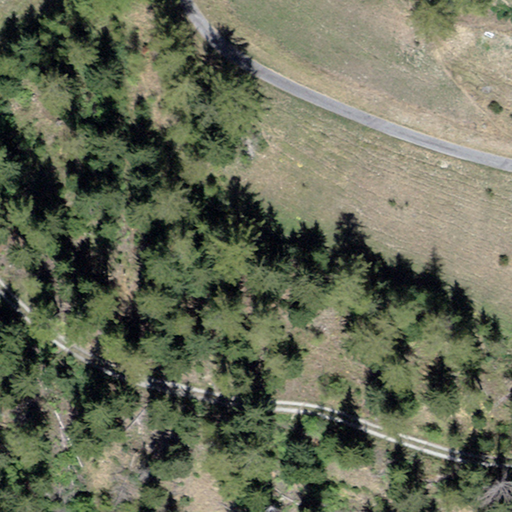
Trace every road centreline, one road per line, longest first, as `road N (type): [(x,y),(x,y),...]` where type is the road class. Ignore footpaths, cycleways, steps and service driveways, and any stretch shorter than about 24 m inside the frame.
road 1 (track): [(511,462),(425,450),(346,415),(215,400),(97,370),(21,309),(0,280)]
road 2 (track): [(185,0),(217,46),(307,94),(511,163)]
